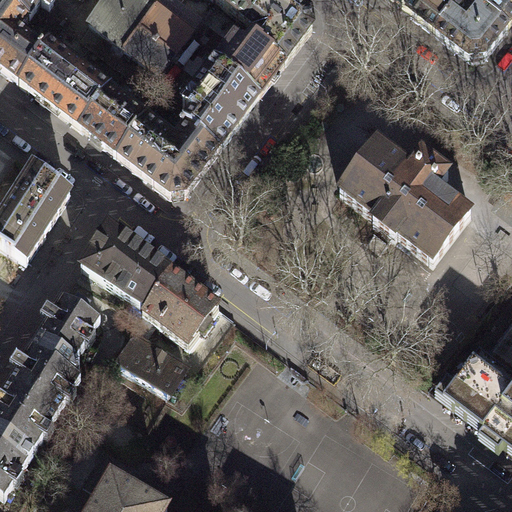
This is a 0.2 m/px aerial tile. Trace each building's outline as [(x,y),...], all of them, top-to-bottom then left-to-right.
[(0,0),(0,3),(30,23),(41,7),(49,13),(54,6),(58,0),(0,0)] [(88,27),(123,53),(140,31),(156,10),(142,0),(106,0),(97,14),(88,27)] [(163,0),(156,10),(191,36),(193,38),(205,23),(174,0),(163,0)] [(249,30),(271,0),(218,0),(215,4),(249,30)] [(312,34),(311,19),(294,7),(285,0),(271,0),(249,30),(258,37),(252,44),(285,70),(312,34)] [(511,0),(379,0),(437,45),(463,65),(481,64),(511,25),(511,24),(511,0)] [(30,23),(0,3),(0,73),(19,88),(46,54),(44,53),(21,35),(30,23)] [(140,31),(175,58),(191,36),(156,10),(140,31)] [(175,58),(140,31),(123,53),(159,79),(175,58)] [(216,69),(260,103),(266,95),(285,70),(252,44),(245,54),(235,46),(216,69)] [(46,54),(19,88),(80,134),(110,94),(49,48),(44,53),(46,54)] [(185,130),(220,156),(229,144),(250,116),(255,109),(260,103),(216,69),(211,76),(206,83),(183,113),(192,120),(185,130)] [(148,122),(110,94),(80,134),(118,162),(148,122)] [(148,122),(118,162),(171,202),(186,201),(220,156),(185,130),(183,129),(180,132),(183,134),(176,143),(169,145),(165,135),(148,122)] [(411,174),(378,149),(339,199),(375,227),(373,231),(395,247),(398,244),(433,271),(472,220),(439,195),(449,181),(422,160),(411,174)] [(30,175),(0,220),(0,254),(22,268),(65,201),(30,175)] [(143,321),(173,279),(107,234),(78,275),(143,321)] [(173,279),(143,321),(141,325),(192,360),(224,315),(173,279)] [(75,316),(63,308),(55,320),(47,315),(40,327),(47,331),(24,368),(17,363),(10,373),(18,378),(2,403),(0,402),(0,502),(5,506),(13,494),(18,497),(26,486),(22,483),(45,446),(49,449),(55,438),(51,436),(66,412),(71,415),(78,403),(72,399),(81,386),(68,378),(70,376),(76,380),(80,374),(72,369),(74,366),(78,368),(86,355),(90,357),(96,348),(91,345),(101,329),(89,322),(91,318),(79,310),(75,316)] [(511,324),(482,365),(511,387),(511,324)] [(184,373),(136,345),(120,374),(168,402),(184,373)] [(511,387),(482,365),(477,361),(453,392),(446,387),(434,402),(511,460),(511,387)] [(157,511),(110,485),(94,511),(157,511)] [(38,487),(21,510),(24,511),(33,511),(47,493),(38,487)]
